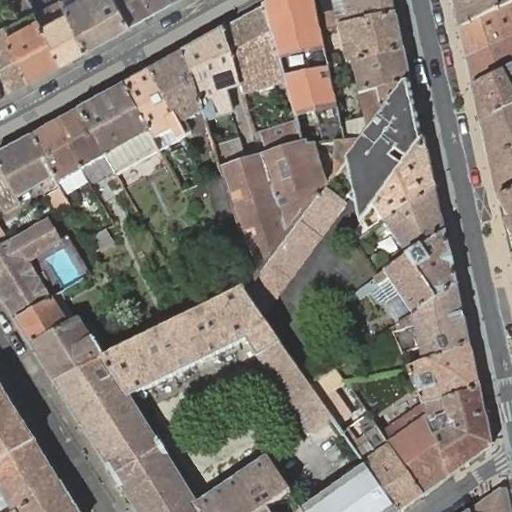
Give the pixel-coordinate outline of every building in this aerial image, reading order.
[(28,0),(15,0),(25,17),(35,12),(28,0)] [(88,49),(61,0),(36,14),(63,63),(88,49)] [(115,0),(62,0),(61,0),(88,49),(130,26),(115,0)] [(143,0),(115,0),(130,26),(152,14),(143,0)] [(143,0),(152,14),(172,3),(170,0),(143,0)] [(279,60),(285,81),(329,70),(321,32),(319,21),(313,0),(281,0),(263,10),(271,35),(291,29),(298,55),(279,60)] [(333,0),(337,17),(319,21),(321,32),(342,28),(346,27),(351,25),(396,15),(392,0),(333,0)] [(511,0),(455,0),(454,1),(460,30),(511,3),(511,0)] [(511,3),(460,30),(467,60),(511,37),(511,3)] [(239,81),(244,94),(278,83),(285,81),(263,10),(224,32),(239,81)] [(35,12),(25,17),(5,28),(28,83),(63,63),(36,14),(35,12)] [(346,27),(342,28),(344,36),(351,34),(356,55),(348,57),(350,65),(353,64),(404,52),(396,15),(351,25),(346,27)] [(4,26),(0,28),(0,92),(2,97),(28,83),(5,28),(4,26)] [(291,29),(271,35),(279,60),(298,55),(291,29)] [(224,32),(207,41),(221,82),(222,81),(224,86),(239,81),(224,32)] [(351,34),(344,36),(348,57),(356,55),(351,34)] [(511,37),(467,60),(473,89),(511,68),(511,37)] [(207,41),(185,53),(204,113),(207,122),(209,128),(211,134),(216,132),(213,120),(227,115),(231,127),(237,126),(233,113),(224,86),(222,81),(221,82),(207,41)] [(349,129),(342,130),(345,142),(335,143),(335,174),(346,159),(362,140),(368,132),(404,84),(411,83),(404,52),(353,64),(359,94),(367,127),(349,129)] [(185,53),(150,73),(186,137),(193,134),(187,123),(204,113),(185,53)] [(511,68),(473,89),(482,125),(511,109),(511,68)] [(329,70),(285,81),(290,100),(297,121),(316,115),(324,144),(335,143),(345,142),(342,130),(329,70)] [(150,73),(124,87),(154,141),(174,130),(180,141),(180,140),(186,137),(150,73)] [(285,81),(278,83),(284,102),(290,100),(285,81)] [(415,101),(411,83),(404,84),(368,132),(362,140),(346,159),(359,169),(350,179),(355,183),(363,190),(354,202),(356,209),(362,224),(375,208),(424,142),(417,118),(415,101)] [(124,87),(80,111),(115,171),(117,176),(160,152),(154,141),(124,87)] [(511,109),(482,125),(490,164),(511,152),(511,109)] [(117,190),(123,186),(117,176),(115,171),(80,111),(56,125),(83,170),(89,182),(91,184),(108,175),(117,190)] [(187,123),(193,134),(195,137),(209,128),(207,122),(204,113),(187,123)] [(213,120),(216,132),(231,127),(227,115),(213,120)] [(316,115),(297,121),(304,147),(305,147),(316,145),(324,144),(316,115)] [(215,149),(224,177),(249,257),(257,281),(260,277),(324,189),(317,184),(305,147),(304,147),(297,121),(262,132),(269,156),(247,163),(239,139),(215,146),(215,149)] [(56,125),(32,138),(54,175),(57,181),(65,196),(73,191),(66,180),(83,170),(56,125)] [(154,141),(160,152),(180,141),(174,130),(154,141)] [(183,147),(189,144),(186,137),(180,140),(183,147)] [(32,138),(0,155),(0,167),(17,196),(54,175),(32,138)] [(435,190),(424,142),(375,208),(385,224),(435,190)] [(324,189),(325,186),(329,182),(316,145),(305,147),(317,184),(324,189)] [(511,152),(490,164),(499,202),(511,194),(511,152)] [(0,167),(0,203),(1,205),(17,196),(0,167)] [(66,180),(73,191),(89,182),(83,170),(66,180)] [(54,175),(17,196),(20,202),(57,181),(54,175)] [(208,185),(220,221),(233,216),(222,181),(208,185)] [(363,190),(355,183),(346,195),(354,202),(363,190)] [(244,293),(259,315),(277,289),(343,199),(325,186),(324,189),(260,277),(257,281),(250,290),(246,292),(244,293)] [(445,235),(435,190),(385,224),(375,231),(378,237),(389,230),(405,252),(394,259),(399,267),(445,235)] [(511,194),(499,202),(511,261),(511,260),(511,194)] [(17,196),(1,205),(6,213),(20,204),(20,202),(17,196)] [(71,206),(66,197),(51,206),(57,217),(73,208),(72,206),(71,206)] [(9,244),(0,248),(0,294),(17,321),(52,301),(30,260),(60,243),(49,221),(43,224),(32,230),(27,234),(9,244)] [(0,230),(0,248),(9,244),(0,230)] [(100,235),(90,240),(96,252),(106,245),(100,235)] [(414,317),(457,288),(445,235),(399,267),(386,275),(379,280),(376,282),(380,288),(391,282),(414,317)] [(51,288),(77,278),(64,247),(38,258),(51,288)] [(236,261),(246,292),(250,290),(257,281),(249,257),(236,261)] [(376,282),(371,285),(376,291),(380,288),(376,282)] [(419,345),(423,365),(470,347),(457,288),(414,317),(412,318),(397,328),(394,330),(401,349),(419,345)] [(310,438),(335,423),(311,388),(259,315),(244,293),(199,315),(147,341),(107,360),(56,384),(56,385),(82,427),(83,427),(109,469),(108,470),(121,490),(122,489),(136,511),(262,511),(268,509),(290,493),(291,493),(287,488),(268,459),(198,506),(168,458),(169,458),(157,441),(130,398),(249,340),(310,438)] [(17,321),(33,347),(68,327),(53,301),(52,301),(17,321)] [(33,347),(56,384),(107,360),(94,340),(91,342),(78,321),(68,327),(33,347)] [(409,370),(424,408),(481,391),(470,347),(423,365),(409,370)] [(334,391),(346,384),(336,370),(335,370),(311,388),(335,423),(338,427),(344,423),(352,417),(334,391)] [(0,490),(13,511),(78,511),(62,486),(61,486),(35,445),(36,444),(0,385),(0,490)] [(481,391),(424,408),(452,477),(492,449),(493,447),(481,391)] [(452,477),(424,408),(415,415),(416,417),(422,426),(391,449),(424,497),(452,477)] [(422,426),(416,417),(391,435),(385,439),(391,449),(422,426)] [(397,511),(402,511),(424,497),(391,449),(385,439),(381,433),(374,421),(369,424),(374,431),(365,437),(370,444),(362,449),(357,453),(368,469),(397,511)] [(357,453),(362,449),(344,423),(338,427),(357,453)] [(381,433),(385,439),(391,435),(387,429),(381,433)] [(397,511),(368,469),(307,511),(397,511)] [(0,511),(13,511),(0,490),(0,511)] [(501,491),(471,511),(507,511),(503,491),(501,491)]
